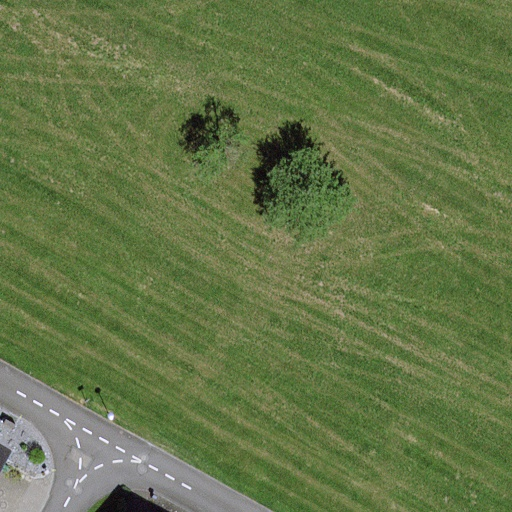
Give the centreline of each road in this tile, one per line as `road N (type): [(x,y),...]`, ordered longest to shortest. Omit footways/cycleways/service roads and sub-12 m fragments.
road 1 (residential): [(228,511),(108,445)]
road 2 (residential): [(108,445),(0,383)]
